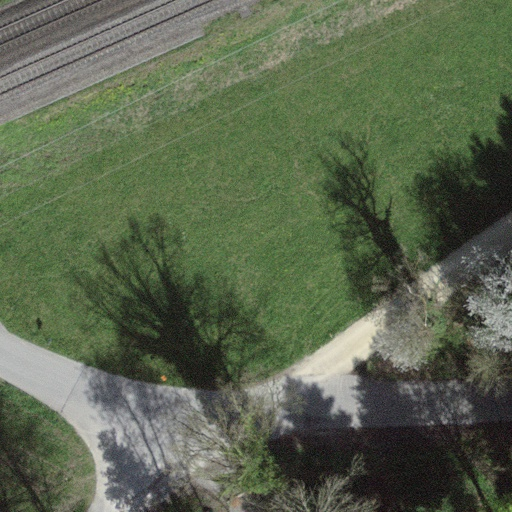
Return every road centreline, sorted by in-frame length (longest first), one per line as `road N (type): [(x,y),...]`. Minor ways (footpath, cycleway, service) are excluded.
road 1 (unclassified): [(0,350),(118,404),(191,420),(511,414)]
road 2 (track): [(511,230),(124,511)]
